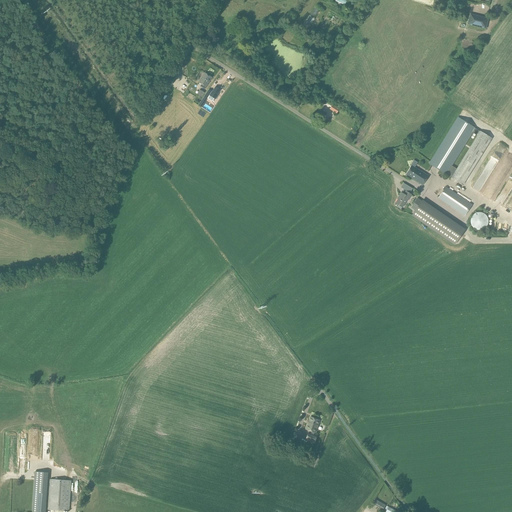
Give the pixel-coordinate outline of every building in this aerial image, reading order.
[(488,18),(470,13),(468,24),(486,28),(488,18)] [(172,66),(167,72),(172,75),(177,69),(172,66)] [(206,87),(212,78),(205,73),(199,82),(206,87)] [(175,80),(166,74),(162,79),(171,85),(175,80)] [(218,95),(221,90),(216,87),(213,92),(212,91),(212,92),(209,90),(204,97),(207,99),(210,95),(216,99),(218,95)] [(205,102),(202,107),(208,112),(212,107),(205,102)] [(336,113),(339,109),(332,104),(329,109),(336,113)] [(321,120),(326,113),(320,109),(315,116),(321,120)] [(457,170),(451,166),(474,127),(458,117),(429,163),(463,185),(492,139),(480,131),(457,170)] [(423,185),(428,176),(412,166),(406,175),(423,185)] [(511,182),(511,175),(495,203),(499,205),(503,199),(502,199),(511,182)] [(404,181),(401,186),(414,194),(417,189),(404,181)] [(465,215),(472,204),(446,187),(439,197),(465,215)] [(411,195),(406,191),(404,194),(401,193),(399,196),(400,197),(396,203),(403,208),(406,201),(407,201),(411,195)] [(453,242),(454,241),(463,229),(423,202),(422,203),(417,200),(413,205),(418,209),(414,215),(453,242)] [(478,230),(483,229),(486,226),(488,222),(487,218),(484,214),(480,213),(475,214),(472,217),(470,221),(471,225),(474,229),(478,230)] [(321,421),(310,417),(306,429),(316,434),(321,421)] [(317,435),(308,432),(306,439),(314,442),(317,435)] [(29,511),(45,511),(48,474),(32,473),(29,511)] [(69,510),(71,481),(51,480),(49,509),(69,510)] [(385,505),(374,499),(372,504),(382,510),(385,505)]
